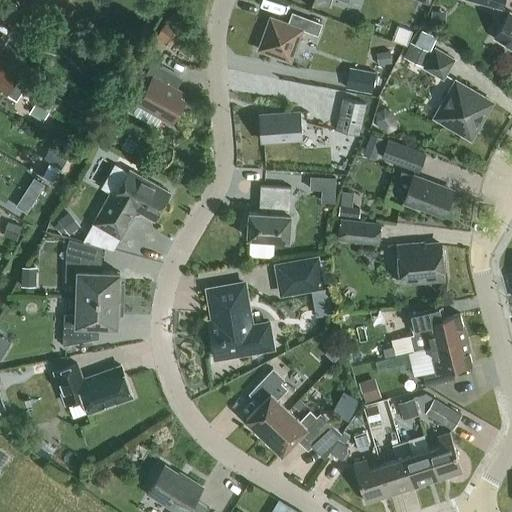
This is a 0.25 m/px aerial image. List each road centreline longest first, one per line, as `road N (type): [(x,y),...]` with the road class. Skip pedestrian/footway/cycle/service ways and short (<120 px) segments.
road 1 (residential): [(328,511),(216,444),(178,409),(169,374),(163,313),(174,259),(222,162),(215,108),(225,0)]
road 2 (residential): [(511,399),(480,256),(487,216),(511,179)]
